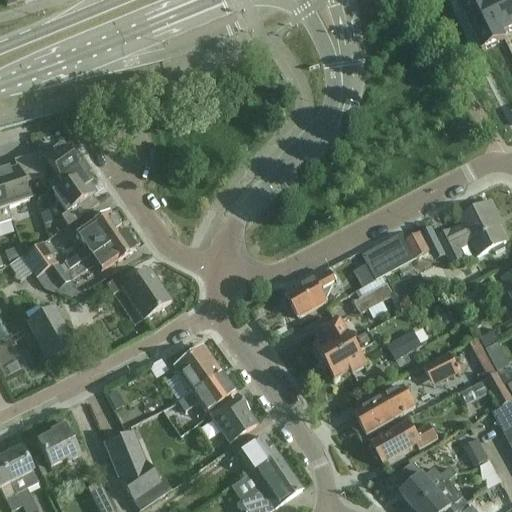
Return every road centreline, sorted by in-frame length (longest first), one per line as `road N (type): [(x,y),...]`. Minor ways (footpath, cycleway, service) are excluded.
road 1 (tertiary): [(218,273),(228,229),(339,104),(336,52),(318,0)]
road 2 (unclassified): [(218,273),(276,273),(485,167),(511,165)]
road 3 (residential): [(0,420),(213,309)]
road 4 (tertiary): [(331,508),(322,466),(213,309)]
road 5 (secondary): [(0,83),(214,0)]
road 6 (residential): [(120,183),(169,246),(218,273)]
road 7 (residential): [(120,183),(139,160),(139,140),(125,130),(101,138),(97,149),(111,171)]
road 8 (secondary): [(117,0),(0,47)]
